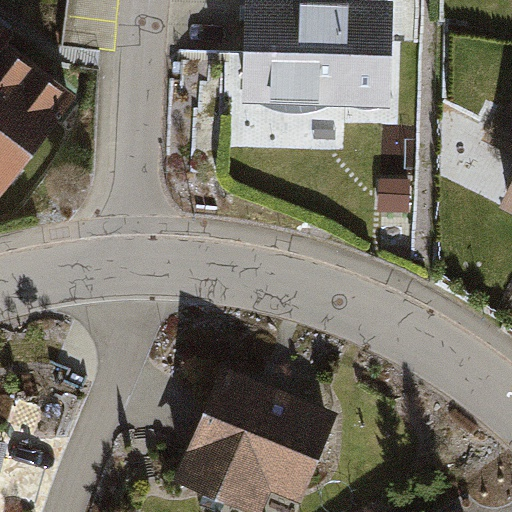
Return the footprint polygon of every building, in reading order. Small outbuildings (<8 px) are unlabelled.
[(391,7),(241,2),(237,114),(387,118),(391,7)] [(0,184),(70,94),(9,47),(16,38),(0,25),(0,184)] [(407,190),(378,189),(377,219),(406,220),(407,190)] [(511,194),(499,222),(511,228),(511,194)] [(332,407),(221,360),(183,451),(186,452),(174,479),(253,511),(264,511),(272,490),(294,497),(332,407)] [(86,385),(53,372),(46,392),(78,405),(86,385)]
